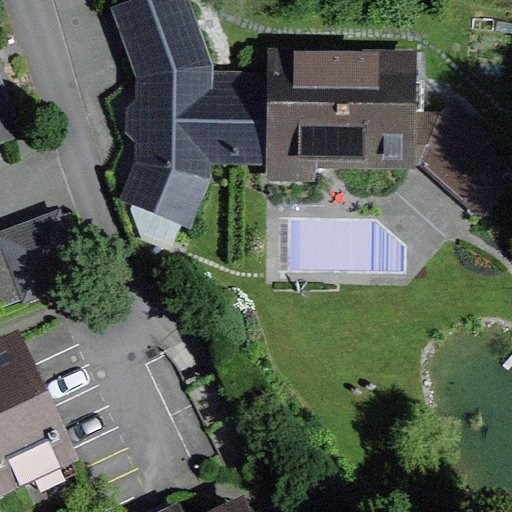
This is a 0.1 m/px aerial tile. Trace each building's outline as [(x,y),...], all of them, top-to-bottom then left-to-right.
[(212,167),(267,164),(267,184),(403,185),(405,56),(268,55),(268,76),(214,77),(185,0),(166,0),(112,16),(140,91),(140,160),(124,208),(185,230),(212,167)] [(0,99),(0,149),(16,144),(0,99)] [(416,158),(482,222),(511,190),(511,155),(463,109),(416,158)] [(61,218),(0,243),(0,249),(26,311),(89,285),(61,218)] [(24,335),(0,345),(0,467),(70,435),(24,335)]
